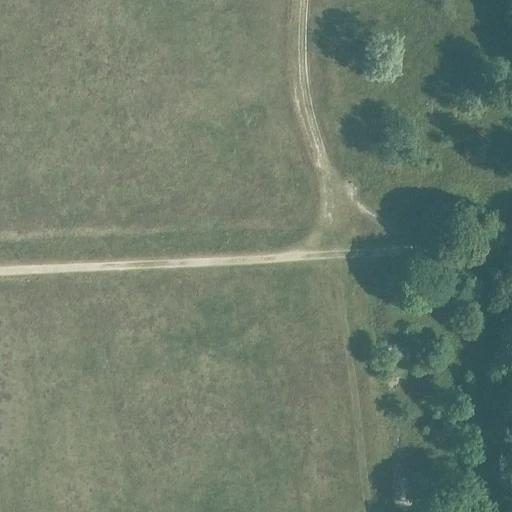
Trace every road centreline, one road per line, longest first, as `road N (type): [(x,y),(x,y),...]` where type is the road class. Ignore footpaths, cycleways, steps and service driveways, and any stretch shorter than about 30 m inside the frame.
road 1 (track): [(0,270),(333,251)]
road 2 (track): [(333,251),(323,179),(301,113),(298,0)]
road 3 (track): [(333,251),(461,250),(511,239)]
